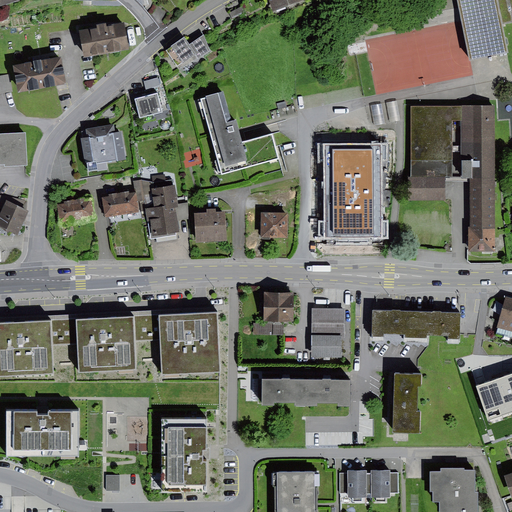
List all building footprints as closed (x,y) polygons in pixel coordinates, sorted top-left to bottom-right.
[(268,0),(273,12),(305,0),(268,0)] [(511,0),(456,0),(469,63),(506,55),(500,27),(511,24),(511,0)] [(241,7),(229,14),(232,19),(244,12),(241,7)] [(97,29),(79,32),(84,60),(130,52),(125,25),(106,29),(106,25),(101,26),(96,26),(97,29)] [(184,38),(166,51),(177,66),(196,56),(198,60),(210,52),(204,35),(190,46),(184,38)] [(33,63),(12,67),(17,94),(67,85),(62,58),(42,62),(42,59),(38,60),(33,61),(33,63)] [(8,75),(0,76),(0,93),(11,92),(8,75)] [(158,79),(144,82),(146,90),(160,87),(158,79)] [(223,93),(200,100),(222,177),(278,161),(271,136),(243,144),(236,121),(231,122),(223,93)] [(158,95),(135,100),(139,118),(162,113),(158,95)] [(471,180),(470,228),(494,228),(495,107),(411,107),(410,178),(446,178),(453,178),(453,122),(462,122),(462,180),(471,180)] [(80,130),(85,164),(87,164),(96,162),(97,165),(106,164),(126,161),(121,132),(116,133),(115,125),(80,130)] [(0,165),(5,166),(5,168),(27,167),(26,134),(0,135),(0,165)] [(326,146),(326,181),(380,181),(380,146),(326,146)] [(96,162),(87,164),(89,174),(107,171),(106,164),(97,165),(96,162)] [(446,201),(446,178),(410,178),(408,178),(408,202),(446,201)] [(135,189),(136,193),(137,202),(140,202),(141,212),(145,211),(145,209),(154,208),(151,189),(153,189),(152,182),(142,180),(133,182),(134,189),(135,189)] [(153,189),(151,189),(154,208),(145,209),(150,240),(176,236),(176,233),(179,233),(178,222),(176,208),(179,208),(178,204),(175,186),(153,189)] [(109,198),(102,199),(105,218),(139,213),(137,202),(136,193),(129,194),(129,192),(109,196),(109,198)] [(0,209),(3,210),(7,202),(21,209),(27,201),(10,196),(0,195),(0,209)] [(64,205),(58,205),(60,225),(94,220),(92,200),(85,201),(85,199),(64,202),(64,205)] [(3,210),(0,216),(0,226),(17,235),(28,212),(21,209),(7,202),(3,210)] [(188,203),(178,204),(179,208),(176,208),(178,222),(189,220),(188,203)] [(207,214),(195,215),(196,244),(227,242),(225,213),(216,213),(216,210),(207,211),(207,214)] [(337,215),(327,216),(327,249),(338,249),(338,245),(363,245),(363,249),(374,249),(374,215),(362,215),(362,211),(337,211),(337,215)] [(288,214),(262,213),(261,238),(287,238),(288,214)] [(494,228),(470,228),(469,252),(495,252),(494,228)] [(505,238),(498,239),(499,248),(506,247),(505,238)] [(295,294),(264,293),(263,323),(294,324),(295,294)] [(511,299),(506,298),(498,328),(511,331),(511,299)] [(344,310),(311,310),(311,356),(340,356),(340,338),(344,338),(344,310)] [(417,314),(372,312),(371,339),(386,340),(386,335),(405,336),(405,338),(416,339),(417,314)] [(218,313),(158,315),(159,339),(161,375),(221,372),(218,313)] [(461,315),(417,314),(416,339),(427,340),(427,336),(449,337),(448,340),(460,340),(461,315)] [(158,315),(134,317),(135,341),(159,339),(158,315)] [(77,373),(137,371),(135,341),(134,317),(75,319),(76,344),(77,373)] [(75,319),(51,321),(52,345),(76,344),(75,319)] [(52,345),(51,321),(0,323),(0,375),(53,373),(52,345)] [(284,325),(254,324),(253,335),(284,336),(284,325)] [(422,377),(395,376),(392,434),(420,436),(421,414),(416,414),(417,388),(422,388),(422,377)] [(511,377),(481,387),(488,412),(511,405),(511,377)] [(307,382),(262,381),(262,407),(274,407),(274,404),(295,404),(295,408),(307,407),(307,382)] [(350,383),(307,382),(307,407),(318,407),(318,405),(338,405),(339,408),(350,408),(350,383)] [(38,410),(6,411),(6,456),(79,456),(79,410),(48,411),(48,415),(42,415),(38,415),(38,410)] [(206,427),(168,427),(168,484),(207,484),(207,461),(203,461),(203,455),(203,450),(206,450),(206,427)] [(441,473),(430,473),(430,493),(433,493),(433,502),(440,502),(439,511),(478,511),(478,494),(474,494),(474,472),(464,472),(464,470),(441,469),(441,473)] [(319,472),(273,472),(273,488),(277,488),(276,511),(315,511),(316,505),(316,487),(319,487),(319,472)] [(367,472),(348,472),(348,474),(348,494),(348,498),(367,498),(367,495),(367,475),(367,472)] [(390,472),(371,472),(371,474),(371,495),(371,499),(390,499),(391,494),(390,474),(390,472)] [(398,474),(390,474),(391,494),(398,494),(398,474)] [(511,474),(503,477),(511,501),(511,500),(511,474)] [(106,475),(106,490),(120,491),(120,475),(106,475)]
